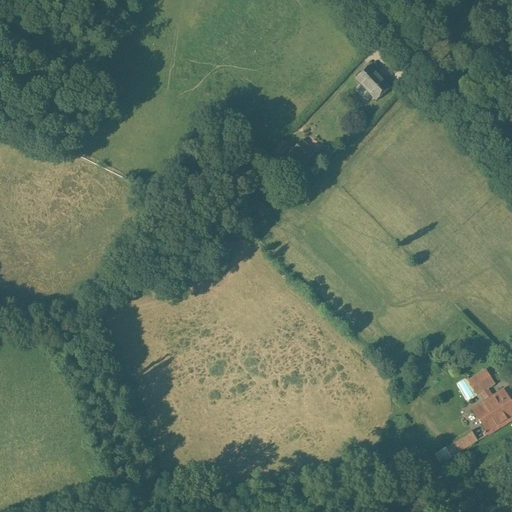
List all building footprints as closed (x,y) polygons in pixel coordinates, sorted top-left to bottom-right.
[(391,88),(370,65),(355,78),(376,101),(391,88)] [(282,142),(270,154),(277,161),(289,149),(282,142)] [(301,142),(292,154),(297,158),(294,162),(298,165),(301,161),(306,166),(315,155),(301,142)] [(260,203),(254,208),(258,211),(263,205),(260,203)] [(269,211),(263,205),(258,211),(263,216),(269,211)] [(485,371),(469,381),(477,395),(483,391),(494,384),(485,371)] [(511,412),(499,393),(488,400),(483,391),(477,395),(482,403),(468,412),(484,438),(511,420),(511,412)] [(472,432),(446,448),(452,458),(478,441),(472,432)]
